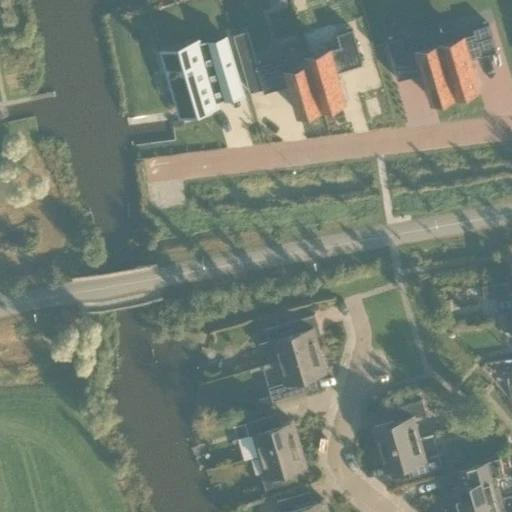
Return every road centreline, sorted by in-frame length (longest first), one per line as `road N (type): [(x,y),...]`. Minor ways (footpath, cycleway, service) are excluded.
road 1 (tertiary): [(0,307),(511,213)]
road 2 (residential): [(511,130),(153,173)]
road 3 (residential): [(352,301),(362,349),(336,460),(387,511)]
